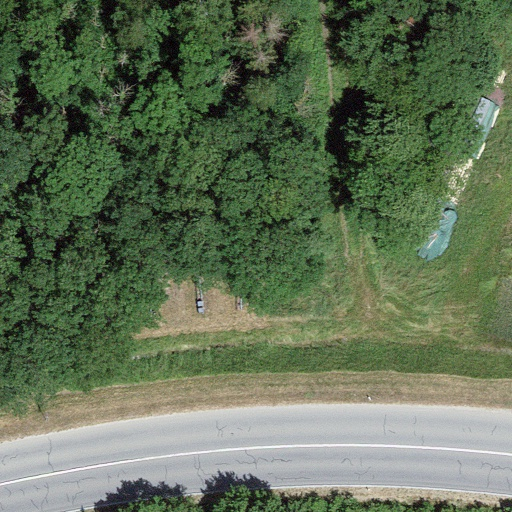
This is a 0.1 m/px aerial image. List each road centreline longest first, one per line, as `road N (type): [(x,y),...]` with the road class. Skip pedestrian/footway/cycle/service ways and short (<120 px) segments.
road 1 (tertiary): [(0,486),(159,455),(274,445),(511,454)]
road 2 (track): [(354,244),(329,0)]
